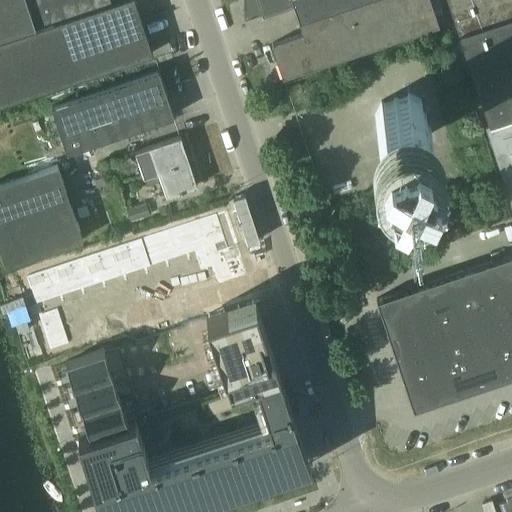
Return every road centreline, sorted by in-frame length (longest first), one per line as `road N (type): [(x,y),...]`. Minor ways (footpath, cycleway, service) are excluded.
road 1 (unclassified): [(367,511),(198,0)]
road 2 (unclassified): [(372,511),(511,463)]
